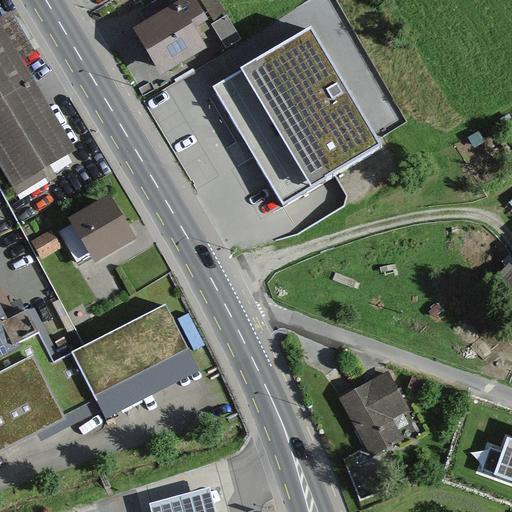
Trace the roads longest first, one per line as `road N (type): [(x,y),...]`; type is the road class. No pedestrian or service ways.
road 1 (primary): [(234,328),(46,0)]
road 2 (track): [(511,241),(500,227),(436,215),(254,265),(213,286)]
road 3 (residential): [(234,328),(275,315),(511,395)]
road 4 (primary): [(312,511),(277,412),(234,328)]
